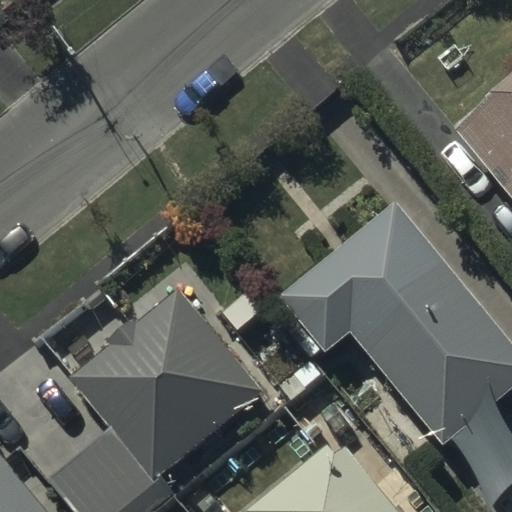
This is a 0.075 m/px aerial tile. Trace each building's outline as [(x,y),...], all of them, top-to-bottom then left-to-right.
[(511,88),(462,130),(511,190),(511,88)] [(511,337),(401,203),(286,297),(332,353),(356,333),(449,446),(511,393),(511,337)] [(183,289),(74,378),(157,481),(267,391),(183,289)] [(250,511),(403,511),(349,446),(339,454),(332,445),(250,511)] [(52,511),(0,450),(0,511),(52,511)]
